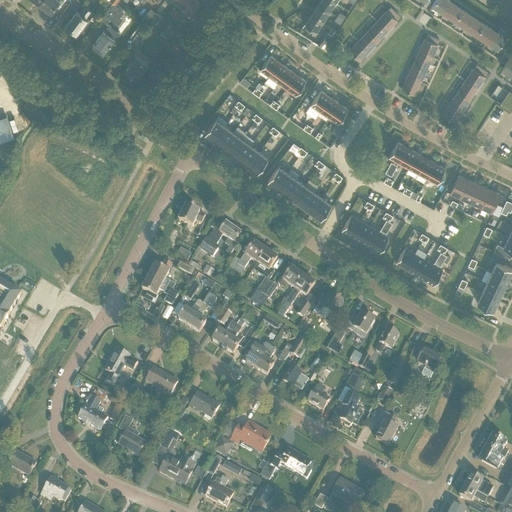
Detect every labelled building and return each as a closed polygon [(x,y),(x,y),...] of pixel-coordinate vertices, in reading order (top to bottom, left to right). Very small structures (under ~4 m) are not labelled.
[(41,0),(39,4),(50,12),(55,6),(56,7),(61,0),(41,0)] [(170,12),(174,16),(185,0),(174,0),(178,2),(170,12)] [(199,2),(196,0),(185,0),(174,16),(179,19),(182,14),(190,19),(189,20),(196,25),(205,13),(196,7),(199,2)] [(330,10),(336,0),(320,0),(319,3),(330,10)] [(443,12),(451,0),(450,0),(435,0),(432,5),(443,12)] [(454,20),(462,8),(451,0),(443,12),(454,20)] [(118,8),(112,3),(100,19),(106,24),(118,8)] [(323,21),(330,10),(319,3),(312,14),(323,21)] [(65,25),(77,34),(89,18),(93,21),(96,16),(85,7),(79,14),(76,12),(65,25)] [(387,10),(377,21),(388,30),(397,20),(400,16),(390,7),(387,11),(387,10)] [(465,27),(473,15),(462,8),(454,20),(465,27)] [(147,24),(155,12),(150,9),(142,20),(147,24)] [(155,12),(147,24),(152,27),(160,16),(155,12)] [(340,12),(337,16),(343,20),(346,16),(340,12)] [(315,31),(323,21),(312,14),(305,24),(315,31)] [(476,34),(484,22),(473,15),(465,27),(476,34)] [(343,20),(337,16),(334,21),(340,24),(343,20)] [(377,21),(368,31),(378,41),(388,30),(377,21)] [(487,42),(495,30),(484,22),(476,34),(487,42)] [(103,31),(93,46),(103,54),(114,39),(115,40),(120,34),(109,25),(104,32),(103,31)] [(147,31),(141,27),(132,40),(137,44),(147,31)] [(495,30),(487,42),(498,49),(508,33),(500,27),(497,31),(495,30)] [(368,31),(358,41),(369,51),(378,41),(368,31)] [(332,36),(326,32),(323,37),(329,41),(332,36)] [(419,51),(432,57),(438,45),(437,44),(439,40),(427,35),(425,39),(419,51)] [(360,61),(369,51),(358,41),(349,51),(360,61)] [(251,50),(255,55),(264,48),(260,42),(251,50)] [(413,64),(426,70),(432,57),(419,51),(413,64)] [(132,62),(126,70),(137,79),(148,64),(131,52),(127,58),(132,62)] [(269,76),(279,62),(270,55),(260,70),(269,76)] [(511,56),(502,69),(511,75),(511,56)] [(288,68),(279,62),(269,76),(278,83),(288,68)] [(407,76),(421,82),(426,70),(413,64),(407,76)] [(466,80),(478,88),(485,76),(488,72),(477,65),(474,69),(473,68),(466,80)] [(297,75),(288,68),(278,83),(286,89),(297,75)] [(306,81),(297,75),(286,89),(295,96),(306,81)] [(415,95),(421,82),(407,76),(402,89),(415,95)] [(478,88),(466,80),(458,91),(470,99),(478,88)] [(320,111),(330,97),(321,90),(310,105),(320,111)] [(462,111),(470,99),(458,91),(450,103),(462,111)] [(329,118),(339,103),(330,97),(320,111),(329,118)] [(511,103),(504,99),(500,104),(511,112),(511,103)] [(348,109),(339,103),(329,118),(338,124),(348,109)] [(455,122),(462,111),(450,103),(443,114),(455,122)] [(205,133),(213,140),(224,126),(215,119),(205,133)] [(213,140),(222,146),(233,132),(224,126),(213,140)] [(222,146),(231,153),(242,139),(238,136),(233,132),(222,146)] [(231,153),(240,160),(250,145),(242,139),(231,153)] [(407,147),(397,142),(389,158),(395,161),(394,163),(391,162),(385,172),(391,176),(398,163),(407,147)] [(240,160),(249,166),(259,152),(250,145),(240,160)] [(408,168),(417,153),(407,147),(398,163),(408,168)] [(41,148),(35,157),(40,160),(42,161),(48,153),(41,148)] [(249,166),(257,173),(268,158),(259,152),(249,166)] [(418,173),(426,158),(417,153),(408,168),(418,173)] [(51,154),(45,163),(52,168),(58,159),(51,154)] [(427,179),(436,163),(426,158),(418,173),(427,179)] [(40,160),(7,211),(25,223),(59,172),(55,170),(52,168),(45,163),(42,161),(40,160)] [(61,161),(55,170),(59,172),(72,181),(78,172),(61,161)] [(445,168),(436,163),(427,179),(437,184),(445,168)] [(268,181),(277,187),(287,172),(278,166),(268,181)] [(287,172),(277,187),(285,194),(296,179),(287,172)] [(450,193),(460,198),(469,180),(459,175),(450,193)] [(296,179),(285,194),(294,200),(305,185),(301,182),(296,179)] [(460,198),(471,203),(480,185),(469,180),(460,198)] [(92,182),(86,190),(89,192),(93,195),(99,186),(92,182)] [(305,185),(294,200),(303,206),(314,192),(305,185)] [(471,203),(481,208),(490,190),(480,185),(471,203)] [(102,188),(96,197),(103,201),(109,193),(102,188)] [(492,213),(501,195),(490,190),(481,208),(492,213)] [(89,192),(60,235),(79,247),(107,204),(103,201),(96,197),(93,195),(89,192)] [(314,192),(303,206),(312,213),(323,198),(314,192)] [(323,198),(312,213),(321,219),(331,204),(323,198)] [(201,224),(205,216),(199,213),(200,212),(186,206),(179,221),(192,228),(195,221),(201,224)] [(351,236),(360,221),(351,215),(341,230),(351,236)] [(370,247),(380,253),(389,237),(383,234),(384,232),(386,233),(392,223),(386,219),(379,232),(370,247)] [(415,229),(415,221),(404,220),(404,228),(415,229)] [(370,226),(360,221),(351,236),(360,241),(370,226)] [(16,224),(4,242),(38,265),(35,268),(47,276),(59,258),(52,253),(54,249),(16,224)] [(227,253),(230,255),(237,245),(235,243),(241,234),(226,224),(220,233),(215,230),(208,240),(206,239),(199,250),(213,259),(220,249),(216,246),(222,236),(228,240),(225,245),(230,248),(227,253)] [(370,226),(360,241),(370,247),(379,232),(370,226)] [(511,251),(511,238),(508,237),(504,247),(497,244),(494,251),(506,257),(509,250),(511,251)] [(257,264),(266,251),(254,243),(245,256),(244,256),(240,262),(235,259),(229,267),(240,275),(251,260),(257,264)] [(396,263),(405,268),(414,253),(405,247),(396,263)] [(191,254),(181,248),(177,256),(187,262),(191,254)] [(266,251),(257,264),(268,272),(277,259),(266,251)] [(424,279),(434,285),(443,270),(437,266),(438,264),(440,266),(447,255),(441,252),(433,264),(424,279)] [(405,268),(415,274),(424,259),(414,253),(405,268)] [(415,274),(424,279),(433,264),(424,259),(415,274)] [(160,268),(155,265),(148,278),(173,290),(175,285),(165,279),(169,272),(172,265),(164,261),(160,268)] [(492,272),(508,280),(511,271),(511,268),(497,262),(492,272)] [(191,276),(194,270),(180,263),(177,268),(191,276)] [(203,272),(210,276),(214,270),(206,266),(203,272)] [(294,290),(303,277),(292,269),(286,277),(284,275),(278,284),(285,289),(287,285),(294,290)] [(487,282),(503,290),(508,280),(492,272),(487,282)] [(303,277),(294,290),(285,303),(290,306),(299,293),(306,298),(315,284),(303,277)] [(173,290),(148,278),(142,290),(148,293),(145,299),(154,304),(157,297),(156,296),(159,291),(163,293),(163,294),(167,296),(164,302),(172,306),(179,294),(173,290)] [(257,304),(271,283),(265,279),(257,291),(259,292),(253,301),(257,304)] [(0,331),(4,324),(5,325),(10,315),(10,314),(21,293),(0,281),(0,331)] [(482,293),(498,301),(503,290),(487,282),(482,293)] [(271,283),(257,304),(256,305),(260,307),(267,297),(269,299),(278,287),(271,283)] [(184,297),(191,301),(199,288),(193,284),(184,297)] [(477,303),(493,311),(498,301),(482,293),(477,303)] [(203,303),(202,305),(207,308),(210,309),(217,299),(209,294),(203,303)] [(316,299),(309,295),(297,314),(303,319),(316,299)] [(320,302),(313,314),(330,324),(343,303),(332,296),(326,306),(320,302)] [(178,320),(189,327),(196,315),(202,305),(203,303),(198,300),(191,312),(185,309),(178,320)] [(196,315),(189,327),(199,333),(206,322),(201,318),(207,308),(202,305),(196,315)] [(232,314),(224,309),(216,322),(224,327),(232,314)] [(353,317),(347,329),(354,333),(354,334),(364,340),(373,325),(375,322),(362,314),(358,320),(353,317)] [(262,322),(276,329),(278,324),(265,317),(262,322)] [(222,348),(237,325),(232,322),(224,334),(219,330),(212,341),(222,348)] [(239,322),(237,325),(222,348),(233,354),(240,343),(235,340),(244,325),(239,322)] [(265,331),(259,327),(254,336),(259,339),(265,331)] [(256,331),(251,328),(244,339),(250,342),(256,331)] [(346,333),(338,329),(327,349),(338,355),(343,347),(339,345),(346,333)] [(391,350),(399,335),(387,329),(379,344),(376,350),(381,353),(385,347),(391,350)] [(293,348),(289,354),(298,360),(298,359),(300,360),(310,345),(308,343),(309,342),(300,336),(293,348)] [(367,347),(373,349),(376,342),(369,340),(367,347)] [(256,369),(271,347),(265,343),(258,355),(253,352),(246,363),(256,369)] [(288,345),(278,360),(283,363),(289,354),(293,348),(288,345)] [(440,360),(428,354),(429,352),(417,345),(412,355),(419,359),(417,364),(426,368),(422,374),(430,378),(433,372),(434,372),(440,360)] [(275,350),(271,347),(256,369),(267,376),(274,365),(268,361),(275,350)] [(475,356),(477,350),(467,347),(465,353),(475,356)] [(117,349),(105,371),(118,378),(125,367),(133,371),(138,362),(130,358),(130,357),(117,349)] [(477,360),(488,363),(490,356),(479,353),(477,360)] [(371,358),(364,355),(358,367),(370,373),(372,367),(368,365),(371,358)] [(290,367),(281,381),(292,389),(294,387),(301,391),(308,380),(301,375),(301,374),(290,367)] [(178,382),(153,369),(146,382),(170,396),(178,382)] [(362,373),(355,369),(345,388),(352,392),(362,373)] [(402,374),(394,369),(386,383),(395,387),(402,374)] [(132,400),(138,389),(133,386),(126,397),(132,400)] [(318,386),(308,402),(323,411),(330,400),(322,395),(325,391),(318,386)] [(392,391),(384,387),(377,400),(386,404),(392,391)] [(212,402),(198,393),(190,406),(212,419),(220,406),(212,402)] [(345,409),(340,420),(351,426),(352,425),(356,427),(363,414),(359,412),(355,410),(361,400),(348,394),(341,407),(345,409)] [(101,402),(91,397),(86,406),(85,405),(78,419),(100,431),(108,418),(95,411),(101,402)] [(178,406),(172,416),(180,421),(187,411),(178,406)] [(376,439),(389,446),(398,430),(393,427),(397,420),(382,412),(376,423),(382,427),(376,439)] [(118,446),(138,457),(146,444),(137,439),(139,435),(128,429),(133,421),(126,417),(119,430),(125,433),(118,446)] [(262,452),(270,437),(263,433),(263,432),(258,429),(258,430),(248,424),(245,430),(239,427),(231,440),(237,443),(240,439),(262,452)] [(180,436),(169,430),(160,447),(171,453),(180,436)] [(507,444),(493,436),(479,461),(498,471),(509,453),(504,450),(507,444)] [(267,463),(260,476),(269,481),(275,470),(278,472),(281,466),(300,476),(302,477),(307,480),(311,471),(307,469),(311,462),(289,450),(286,455),(279,451),(272,466),(267,463)] [(29,477),(36,464),(15,452),(8,465),(29,477)] [(179,464),(167,458),(159,472),(173,480),(174,479),(185,485),(195,466),(182,459),(179,464)] [(222,462),(215,458),(207,473),(213,477),(222,462)] [(198,467),(194,475),(202,479),(206,472),(198,467)] [(511,470),(503,487),(511,491),(511,470)] [(465,486),(487,498),(493,488),(471,475),(465,486)] [(206,497),(226,508),(233,494),(224,489),(228,481),(222,477),(218,486),(213,483),(206,497)] [(51,479),(41,496),(50,501),(52,496),(61,501),(61,500),(65,502),(71,491),(68,489),(68,488),(51,479)] [(331,495),(356,509),(365,493),(340,479),(331,495)] [(263,486),(250,510),(253,511),(266,511),(268,508),(264,505),(271,491),(263,486)] [(484,504),(487,498),(465,486),(459,497),(471,503),(473,498),(484,504)] [(327,499),(320,495),(314,506),(322,510),(327,499)] [(30,496),(23,508),(31,511),(36,511),(42,503),(30,496)] [(510,501),(503,498),(499,505),(506,509),(509,502),(510,501)] [(100,511),(94,508),(94,507),(85,502),(79,511),(100,511)]
